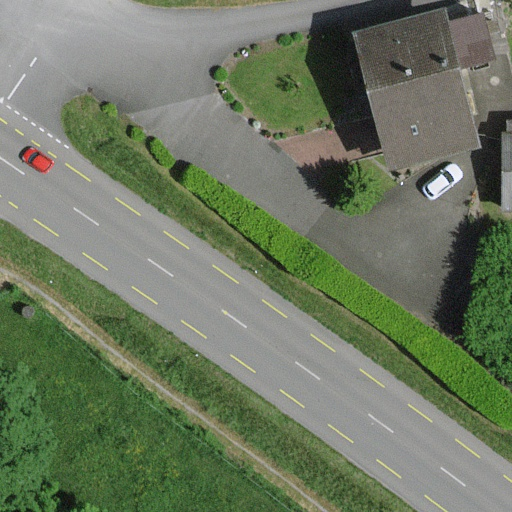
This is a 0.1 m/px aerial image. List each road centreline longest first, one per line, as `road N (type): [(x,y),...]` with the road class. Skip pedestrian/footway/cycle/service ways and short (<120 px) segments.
road 1 (primary): [(0,155),(465,511)]
road 2 (residential): [(353,0),(69,52),(42,66),(0,117)]
